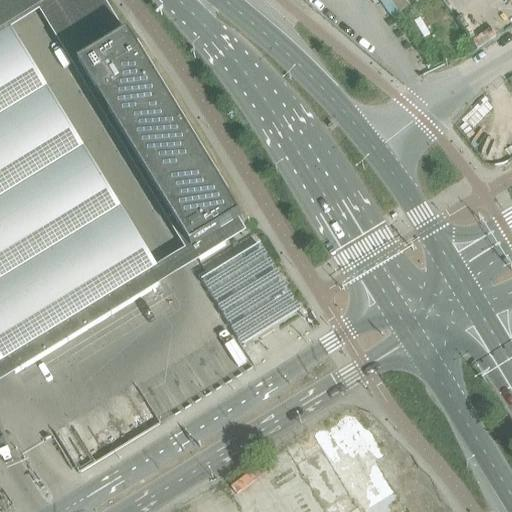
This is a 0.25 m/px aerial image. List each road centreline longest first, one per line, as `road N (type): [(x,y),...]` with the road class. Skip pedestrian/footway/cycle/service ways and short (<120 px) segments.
road 1 (unclassified): [(393,306),(122,469),(83,511)]
road 2 (primary): [(194,0),(393,306)]
road 3 (unclassified): [(128,511),(413,340)]
road 4 (primary): [(375,150),(288,56),(211,0)]
road 5 (primary): [(413,340),(511,498)]
road 6 (residential): [(375,150),(511,53)]
road 7 (primary): [(451,267),(375,150)]
